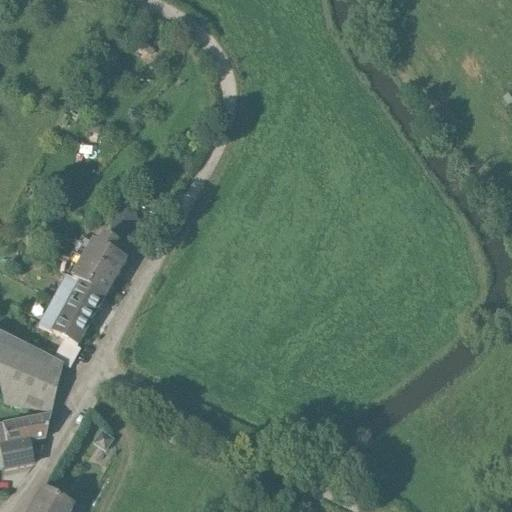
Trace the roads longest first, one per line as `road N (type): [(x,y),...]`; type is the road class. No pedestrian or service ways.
road 1 (unclassified): [(141,0),(186,21),(218,54),(228,93),(223,138),(41,474),(3,511)]
road 2 (track): [(360,511),(103,365)]
